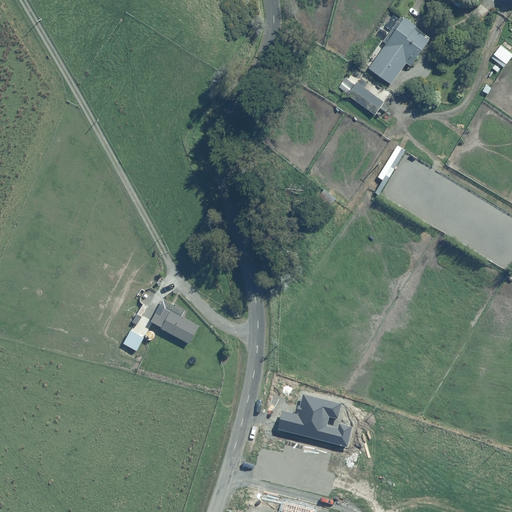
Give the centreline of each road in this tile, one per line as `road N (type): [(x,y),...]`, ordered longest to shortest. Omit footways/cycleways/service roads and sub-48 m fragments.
road 1 (residential): [(214,511),(254,374),(258,325),(223,142),(273,33),(271,0)]
road 2 (track): [(177,283),(21,0)]
